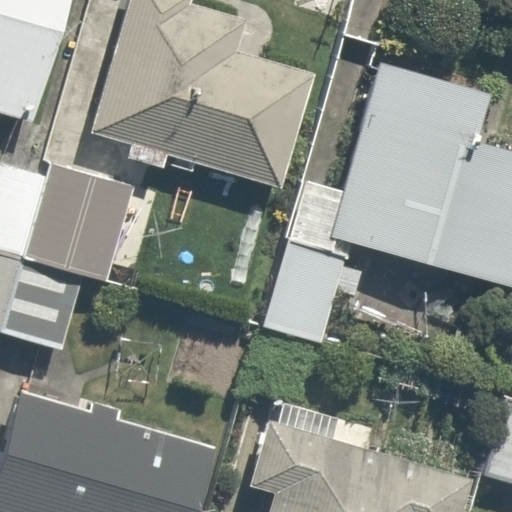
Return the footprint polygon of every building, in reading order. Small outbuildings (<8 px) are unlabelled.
[(45,0),(0,0),(0,117),(7,120),(45,0)] [(116,134),(110,155),(149,166),(155,145),(272,178),(301,74),(228,54),(240,15),(188,0),(114,0),(80,124),(116,134)] [(357,55),(328,179),(284,169),(247,324),(310,339),(334,236),(511,277),(511,274),(511,152),(455,139),(469,82),(357,55)] [(116,185),(0,153),(0,241),(94,267),(116,185)] [(0,294),(11,259),(0,256),(0,294)] [(11,259),(0,294),(0,331),(52,347),(73,278),(11,259)] [(0,511),(169,511),(191,439),(8,386),(0,413),(0,511)] [(511,399),(496,395),(475,472),(511,482),(511,399)] [(237,483),(255,488),(248,511),(445,511),(457,467),(254,416),(237,483)]
